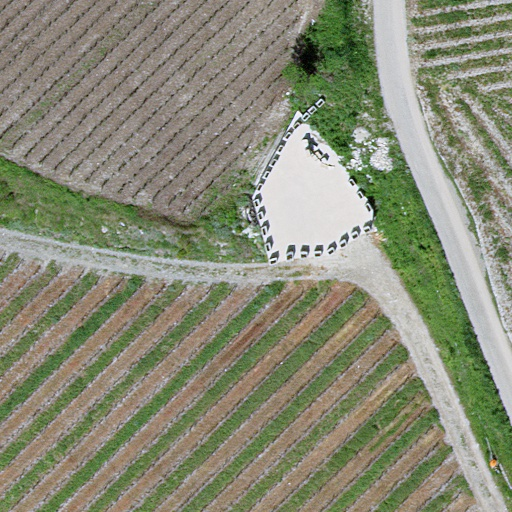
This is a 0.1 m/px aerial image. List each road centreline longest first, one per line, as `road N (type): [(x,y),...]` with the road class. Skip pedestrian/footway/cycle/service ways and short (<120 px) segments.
road 1 (track): [(0,236),(172,268),(371,268),(498,511)]
road 2 (track): [(407,0),(406,69),(511,340)]
